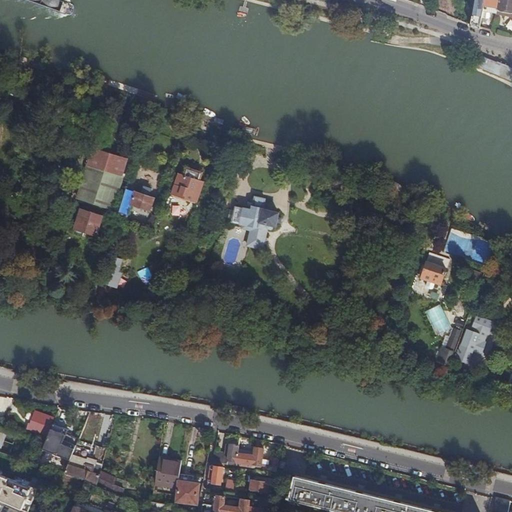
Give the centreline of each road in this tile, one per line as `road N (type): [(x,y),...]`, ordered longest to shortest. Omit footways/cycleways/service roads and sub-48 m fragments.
road 1 (residential): [(511,488),(216,416),(0,383)]
road 2 (residential): [(511,47),(368,0)]
